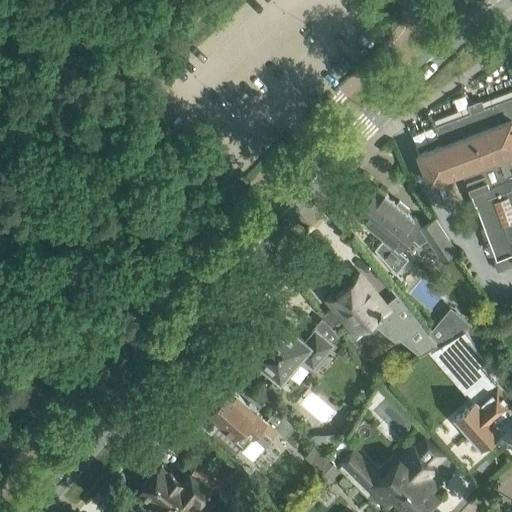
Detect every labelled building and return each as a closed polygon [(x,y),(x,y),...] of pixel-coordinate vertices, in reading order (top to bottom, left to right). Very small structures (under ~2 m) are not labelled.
[(418,152),(425,171),(430,183),(469,168),(471,174),(466,176),(476,203),(477,202),(497,257),(511,251),(511,98),(437,126),(443,143),(418,152)] [(422,221),(421,223),(407,212),(409,209),(399,200),(397,203),(385,193),(384,195),(378,190),(358,213),(385,235),(375,248),(397,272),(410,257),(399,249),(410,236),(420,244),(428,238),(442,260),(457,250),(435,217),(424,224),(422,221)] [(360,275),(331,299),(332,300),(333,299),(346,314),(358,329),(361,327),(371,318),(395,338),(400,334),(419,318),(397,290),(381,303),(372,293),(360,278),(361,276),(360,275)] [(451,305),(430,331),(438,342),(472,323),(451,305)] [(316,330),(306,341),(274,314),(253,339),(260,345),(253,354),(282,378),(300,356),(314,368),(333,345),(316,330)] [(466,330),(431,351),(439,346),(440,348),(446,345),(445,343),(453,338),(467,354),(460,361),(471,374),(460,384),(474,400),(456,416),(482,445),(501,428),(497,423),(511,408),(511,398),(483,365),(489,360),(477,347),(478,346),(466,330)] [(278,430),(230,388),(209,412),(223,423),(220,426),(235,439),(244,447),(260,428),(271,437),(278,430)] [(338,460),(335,464),(365,493),(369,489),(385,505),(392,497),(408,511),(412,511),(434,490),(423,480),(436,466),(434,463),(443,454),(426,438),(415,449),(412,446),(401,457),(393,450),(376,467),(350,442),(336,458),(338,460)] [(315,445),(306,456),(319,468),(320,466),(327,459),(328,457),(315,445)] [(332,464),(323,473),(332,481),(341,471),(332,464)] [(153,499),(151,501),(163,511),(179,511),(194,495),(201,500),(217,482),(197,465),(183,481),(170,470),(169,471),(162,465),(141,489),(153,499)] [(229,507),(235,499),(223,489),(217,497),(229,507)]
